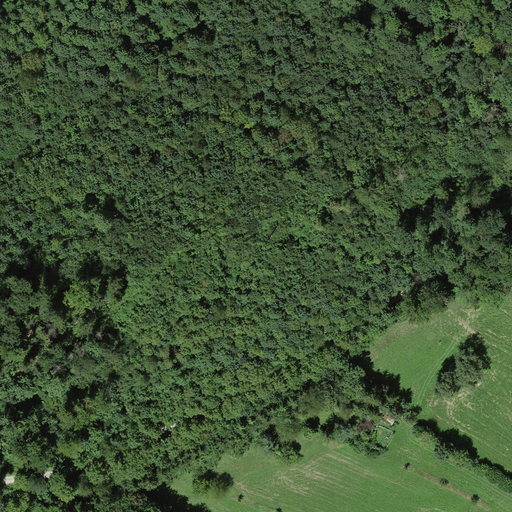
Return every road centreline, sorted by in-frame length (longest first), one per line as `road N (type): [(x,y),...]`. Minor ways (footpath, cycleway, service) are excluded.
road 1 (track): [(0,481),(108,456),(218,402),(411,288),(511,261)]
road 2 (track): [(0,169),(230,0)]
